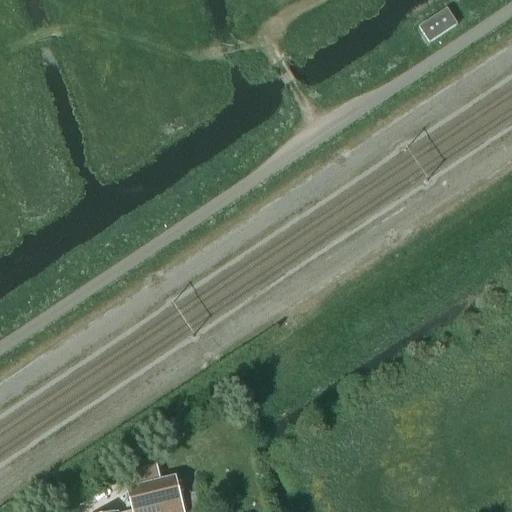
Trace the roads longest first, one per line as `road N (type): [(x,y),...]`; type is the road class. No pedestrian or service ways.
road 1 (unclassified): [(0,349),(511,9)]
road 2 (track): [(0,52),(61,29),(211,53),(270,41),(323,134)]
